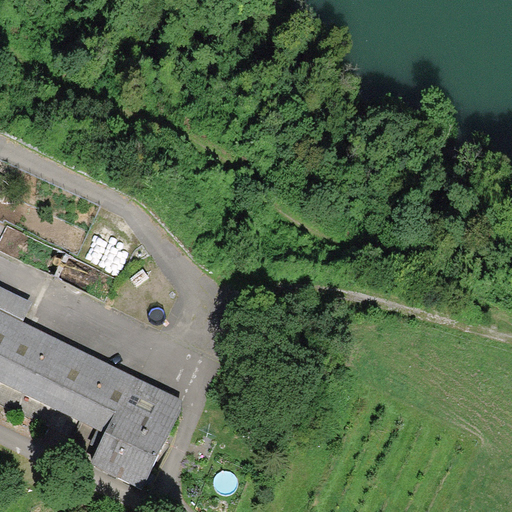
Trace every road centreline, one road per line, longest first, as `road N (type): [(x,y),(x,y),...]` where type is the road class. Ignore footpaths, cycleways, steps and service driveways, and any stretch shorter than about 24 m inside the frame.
road 1 (track): [(511,329),(274,205),(217,148),(57,84),(0,42)]
road 2 (track): [(0,263),(214,361),(152,510)]
road 3 (track): [(511,338),(320,289),(281,288),(225,299),(191,351)]
road 4 (residential): [(156,511),(0,440)]
